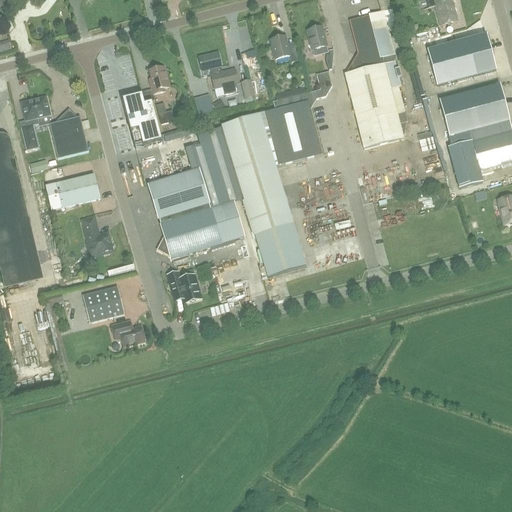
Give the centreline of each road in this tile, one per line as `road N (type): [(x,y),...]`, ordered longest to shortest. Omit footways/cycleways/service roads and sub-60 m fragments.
road 1 (unclassified): [(82,47),(159,323),(172,333),(511,250)]
road 2 (tertiary): [(82,47),(267,0)]
